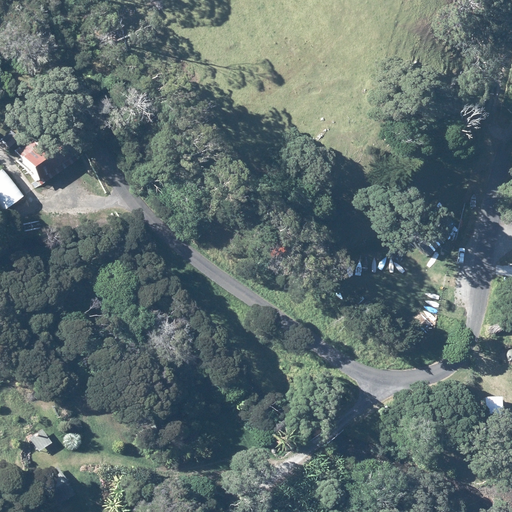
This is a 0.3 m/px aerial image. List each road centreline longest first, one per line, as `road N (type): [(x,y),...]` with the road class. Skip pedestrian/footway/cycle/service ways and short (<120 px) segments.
road 1 (unclassified): [(387,380),(318,344),(196,253),(114,176),(35,0)]
road 2 (unclassified): [(387,380),(442,372),(473,338),(498,176),(511,142)]
road 3 (unclassified): [(246,511),(285,466),(387,380)]
